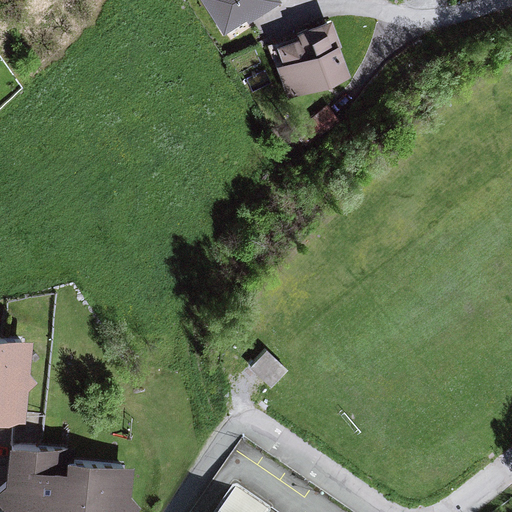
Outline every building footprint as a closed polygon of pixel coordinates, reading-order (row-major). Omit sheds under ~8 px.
[(271,0),(203,0),(221,30),(271,0)] [(342,74),(325,20),(292,30),(294,38),(271,45),(286,92),(342,74)] [(0,336),(0,414),(19,417),(26,339),(0,336)] [(265,347),(248,365),(269,384),(286,366),(265,347)] [(57,461),(58,448),(6,444),(0,507),(0,511),(123,511),(128,468),(57,461)] [(274,511),(237,486),(218,511),(274,511)]
